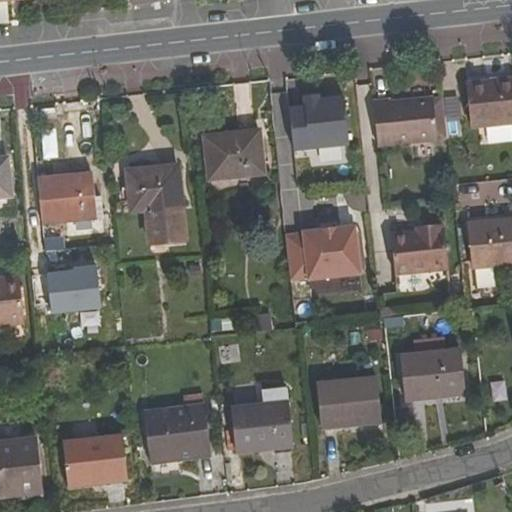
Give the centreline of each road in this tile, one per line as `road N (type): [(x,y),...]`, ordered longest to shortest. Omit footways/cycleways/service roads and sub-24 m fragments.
road 1 (primary): [(0,61),(511,5)]
road 2 (residential): [(511,448),(216,511)]
